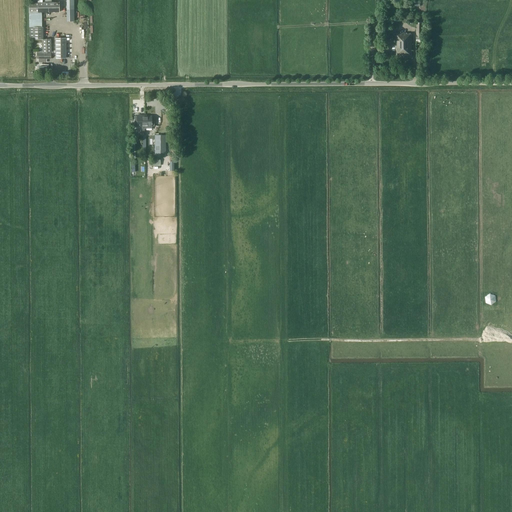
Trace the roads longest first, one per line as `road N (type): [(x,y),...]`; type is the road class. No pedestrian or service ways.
road 1 (unclassified): [(0,85),(511,82)]
road 2 (track): [(476,339),(288,340)]
